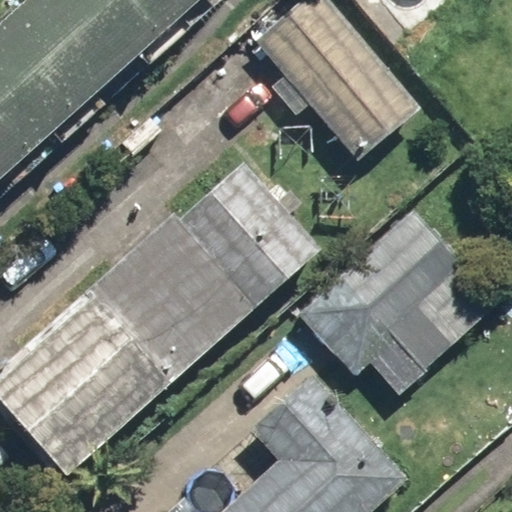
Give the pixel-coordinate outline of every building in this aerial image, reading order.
[(42,0),(0,37),(0,190),(216,0),(42,0)] [(431,105),(338,0),(304,0),(257,42),(364,164),(431,105)] [(389,0),(415,30),(448,0),(389,0)] [(254,158),(0,384),(0,392),(74,476),(332,246),(254,158)] [(422,205),(302,311),(360,377),(377,362),(406,395),(510,304),(422,205)] [(256,425),(286,458),(226,511),(375,511),(418,473),(320,366),(256,425)]
